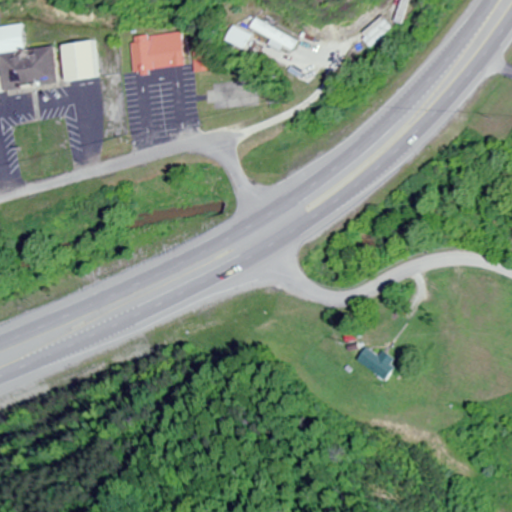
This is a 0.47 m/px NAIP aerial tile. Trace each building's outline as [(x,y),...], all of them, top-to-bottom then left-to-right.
[(0,27),(0,58),(3,91),(56,86),(52,48),(22,51),(19,26),(0,27)] [(224,41),(241,50),(247,38),(230,29),(224,41)] [(183,68),(179,34),(129,39),(132,73),(183,68)] [(62,84),(94,80),(90,43),(58,46),(62,84)] [(382,351),(377,357),(365,348),(355,360),(382,381),(396,363),(382,351)]
